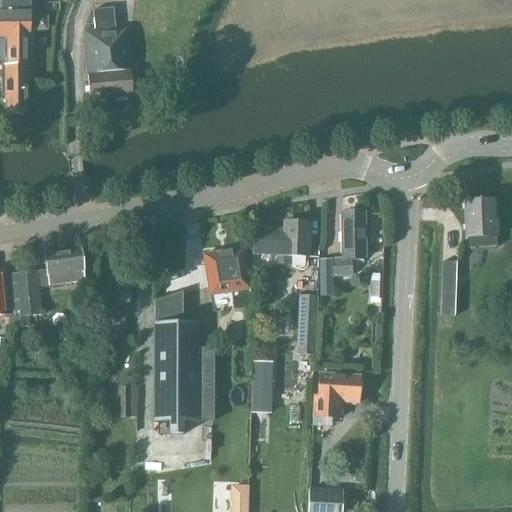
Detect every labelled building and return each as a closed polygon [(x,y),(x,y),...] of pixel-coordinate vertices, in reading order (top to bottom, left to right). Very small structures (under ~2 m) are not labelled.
[(43,1),(42,0),(0,0),(0,38),(7,38),(7,65),(1,65),(1,99),(6,99),(6,114),(24,114),(25,82),(29,82),(30,1),(43,1)] [(92,101),(131,96),(123,30),(115,31),(113,11),(93,13),(95,31),(84,32),(92,101)] [(479,247),(498,247),(497,220),(495,220),(494,199),(466,200),(467,239),(479,239),(479,247)] [(342,260),(319,260),(319,295),(332,295),(332,277),(351,277),(351,261),(364,261),(364,214),(342,214),(342,260)] [(255,229),(254,256),(277,257),(277,264),(288,264),(288,257),(308,258),(309,224),(284,223),(283,230),(255,229)] [(46,270),(5,275),(10,329),(31,327),(30,317),(42,316),(38,287),(86,281),(82,248),(44,252),(46,270)] [(128,248),(113,259),(120,268),(135,257),(128,248)] [(210,294),(250,289),(244,248),(204,254),(210,294)] [(455,297),(457,262),(443,262),(440,317),(453,318),(453,317),(454,297),(455,297)] [(183,293),(154,302),(153,422),(168,422),(168,436),(183,436),(183,422),(213,422),(213,349),(198,349),(198,324),(182,324),(183,293)] [(298,355),(314,356),(316,296),(300,296),(298,355)] [(121,347),(121,345),(124,346),(125,314),(98,312),(98,324),(102,324),(101,346),(104,346),(104,348),(109,358),(115,359),(121,347)] [(269,370),(253,370),(253,418),(269,418),(269,370)] [(340,402),(358,403),(359,376),(319,374),(319,399),(314,399),(313,416),(340,417),(340,402)] [(120,390),(119,421),(135,421),(136,391),(120,390)] [(246,511),(247,488),(231,487),(230,511),(246,511)] [(309,491),(308,511),(340,511),(341,492),(309,491)]
